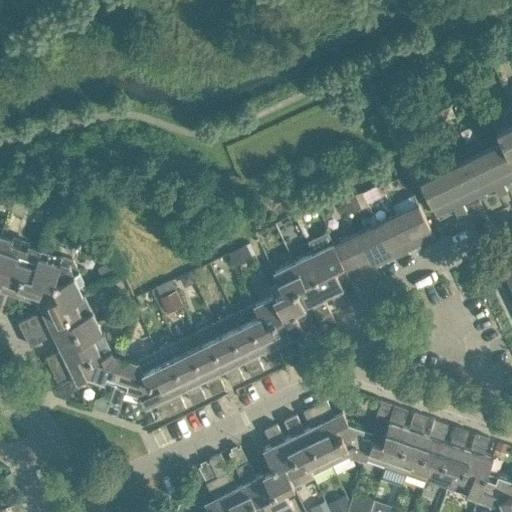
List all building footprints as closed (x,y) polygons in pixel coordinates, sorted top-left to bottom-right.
[(511,102),(490,114),(495,125),(498,124),(511,154),(511,102)] [(511,154),(498,124),(495,125),(413,165),(436,211),(452,203),(456,211),(465,206),(462,198),(493,183),(497,191),(506,186),(503,179),(511,174),(511,154)] [(340,198),(347,213),(360,207),(353,192),(340,198)] [(435,236),(426,217),(419,201),(397,212),(414,246),(435,236)] [(321,208),(325,218),(331,215),(333,209),(330,204),(321,208)] [(414,246),(397,212),(377,221),(394,256),(414,246)] [(394,256),(377,221),(356,231),(373,266),(394,256)] [(373,266),(356,231),(334,242),(351,277),(373,266)] [(58,258),(0,237),(0,286),(33,298),(38,302),(47,320),(42,322),(37,312),(19,321),(30,344),(39,339),(33,328),(68,311),(63,302),(84,292),(75,274),(80,271),(73,257),(60,253),(58,258)] [(351,277),(334,242),(334,240),(313,250),(323,271),(313,275),(322,296),(324,295),(330,292),(337,306),(360,296),(353,281),(351,277)] [(229,251),(235,264),(254,255),(248,242),(229,251)] [(323,271),(313,250),(293,259),(303,280),(292,285),(293,286),(303,305),(311,301),(327,334),(339,328),(324,295),(322,296),(313,275),(323,271)] [(511,282),(511,255),(500,261),(511,283),(511,282)] [(303,305),(293,286),(292,285),(303,280),(293,259),(273,269),(282,289),(274,293),(278,301),(281,300),(292,304),(295,309),(303,305)] [(177,274),(182,285),(193,279),(188,268),(177,274)] [(154,284),(157,292),(172,285),(169,277),(154,284)] [(157,295),(164,311),(180,303),(173,288),(157,295)] [(98,321),(84,292),(63,302),(68,311),(33,328),(39,339),(53,333),(57,340),(98,321)] [(304,329),(295,309),(292,304),(281,300),(278,301),(274,293),(254,303),(264,323),(274,318),(283,339),(290,353),(302,347),(295,333),(304,329)] [(264,323),(254,303),(235,312),(245,332),(254,327),(264,348),(270,363),(283,357),(276,342),(283,339),(274,318),(264,323)] [(143,307),(141,314),(143,319),(150,316),(145,306),(143,307)] [(245,332),(235,312),(215,321),(225,342),(234,337),(245,358),(244,358),(251,372),(263,366),(256,352),(264,348),(254,327),(245,332)] [(112,350),(98,321),(57,340),(61,348),(46,355),(52,367),(87,351),(91,360),(112,350)] [(225,342),(215,321),(196,331),(206,351),(215,346),(225,367),(224,367),(231,382),(244,376),(237,361),(244,358),(245,358),(234,337),(225,342)] [(206,351),(196,331),(176,340),(186,360),(196,356),(205,376),(205,377),(212,391),(224,385),(217,371),(224,367),(225,367),(215,346),(206,351)] [(186,360),(176,340),(157,350),(166,370),(177,365),(187,385),(185,386),(192,400),(205,395),(198,380),(205,377),(205,376),(196,356),(186,360)] [(116,377),(124,355),(112,351),(112,350),(91,360),(87,351),(52,367),(58,379),(72,372),(74,375),(76,380),(88,375),(104,380),(106,374),(116,377)] [(166,370),(157,350),(137,359),(147,379),(157,375),(174,409),(185,404),(178,390),(185,386),(187,385),(177,365),(166,370)] [(147,379),(137,359),(136,360),(124,355),(116,377),(127,381),(125,388),(141,393),(147,405),(155,401),(162,415),(174,409),(157,375),(147,379)] [(76,380),(74,375),(51,387),(53,392),(67,397),(76,380)] [(333,412),(326,398),(315,403),(332,438),(342,434),(352,454),(353,453),(364,457),(371,436),(382,439),(388,418),(393,402),(381,398),(376,414),(377,414),(370,435),(361,432),(363,425),(348,420),(342,408),(333,412)] [(410,426),(408,425),(401,423),(407,407),(393,402),(388,418),(382,439),(371,436),(364,457),(385,465),(393,443),(403,446),(410,426)] [(332,438),(315,403),(304,409),(311,423),(304,427),(303,427),(313,448),(322,443),(332,463),(352,454),(342,434),(332,438)] [(431,433),(429,432),(421,429),(427,414),(414,410),(408,425),(410,426),(403,446),(393,443),(385,465),(405,472),(413,450),(423,454),(431,433)] [(303,427),(304,427),(297,412),(284,418),(291,433),(284,436),(283,437),(293,457),(303,452),(312,473),(332,463),(322,443),(313,448),(303,427)] [(451,440),(449,439),(442,437),(447,421),(434,417),(429,432),(431,433),(423,454),(413,450),(405,472),(426,479),(433,457),(444,461),(451,440)] [(283,437),(284,436),(277,422),(265,428),(272,442),(262,447),(272,466),(274,471),(286,475),(288,474),(292,482),(293,482),(312,473),(303,452),(293,457),(283,437)] [(471,447),(470,446),(462,444),(467,428),(455,424),(449,439),(451,440),(444,461),(433,457),(426,479),(446,486),(454,464),(464,468),(471,447)] [(482,451),(488,435),(475,431),(470,446),(471,447),(464,468),(454,464),(446,486),(476,497),(485,475),(492,455),(482,451)] [(220,451),(209,457),(218,475),(234,510),(229,511),(247,511),(244,505),(254,500),(244,480),(243,480),(236,484),(220,451)] [(274,490),(274,489),(264,470),(256,474),(249,460),(236,466),(243,480),(244,480),(254,500),(244,505),(247,511),(271,511),(263,495),(274,490)] [(292,482),(288,474),(286,475),(274,471),(272,466),(264,470),(274,489),(274,490),(263,495),(271,511),(281,511),(294,506),(284,486),(292,482)] [(494,478),(485,475),(476,497),(488,501),(489,502),(510,492),(511,497),(511,476),(496,471),(494,478)] [(210,510),(208,511),(229,511),(234,510),(218,475),(206,480),(213,495),(204,499),(210,510)] [(511,511),(511,497),(510,492),(489,502),(493,511),(511,511)] [(349,503),(347,511),(349,511),(368,511),(369,510),(349,503)]
